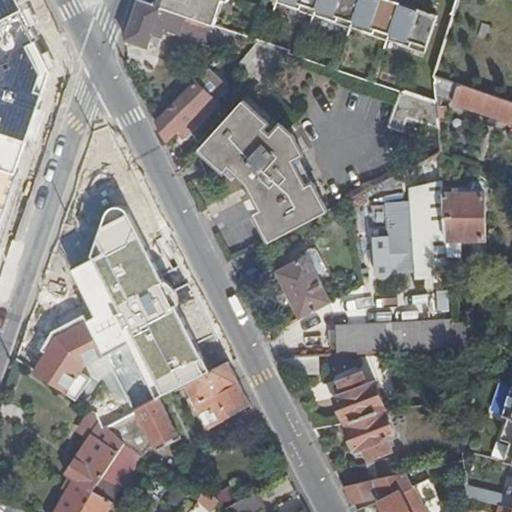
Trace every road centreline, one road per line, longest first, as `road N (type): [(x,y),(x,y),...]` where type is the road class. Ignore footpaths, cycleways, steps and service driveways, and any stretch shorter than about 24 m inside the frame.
road 1 (secondary): [(96,70),(328,511)]
road 2 (residential): [(0,355),(96,70)]
